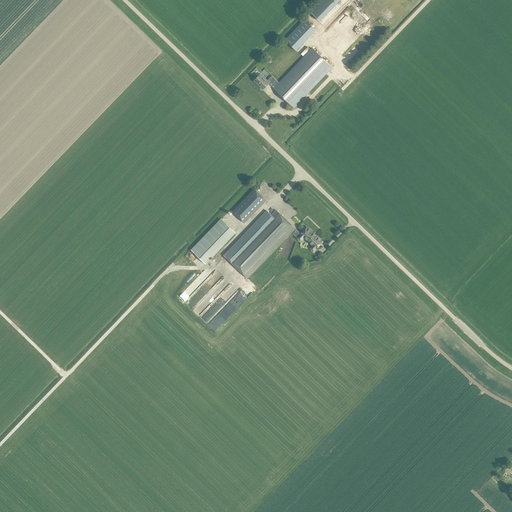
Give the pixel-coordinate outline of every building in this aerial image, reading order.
[(323,0),(311,13),(320,21),(340,0),(323,0)] [(341,2),(330,12),(335,17),(346,7),(341,2)] [(339,29),(345,35),(358,22),(352,16),(339,29)] [(321,23),(325,27),(331,21),(327,17),(321,23)] [(334,30),(342,22),(338,18),(329,26),(334,30)] [(304,20),(285,40),(296,51),(315,30),(304,20)] [(361,23),(352,33),(357,37),(366,27),(361,23)] [(369,30),(358,37),(362,43),(373,37),(369,30)] [(352,46),(354,48),(353,49),(356,52),(363,45),(359,40),(352,46)] [(279,83),(274,88),(294,108),(304,98),(303,98),(332,68),(312,48),(279,83)] [(274,88),(279,83),(272,76),(267,80),(260,74),(254,81),(263,90),(269,83),(274,88)] [(244,223),(266,200),(254,189),(232,212),(244,223)] [(224,255),(228,260),(247,278),(294,230),(295,229),(276,210),(271,215),(267,211),(224,255)] [(235,233),(221,219),(191,250),(205,264),(235,233)] [(295,229),(294,230),(295,231),(293,233),(297,238),(300,241),(304,237),(312,245),(310,248),(313,251),(316,249),(322,242),(307,227),(300,234),(295,229)] [(195,307),(201,312),(209,303),(212,303),(215,299),(217,293),(222,288),(223,283),(216,282),(222,275),(219,272),(218,272),(215,269),(210,274),(211,275),(211,277),(204,284),(205,281),(203,281),(198,276),(186,288),(192,294),(193,291),(200,283),(199,289),(186,304),(191,308),(202,295),(204,297),(195,307)] [(213,319),(219,324),(230,312),(229,310),(238,300),(233,297),(213,319)]
